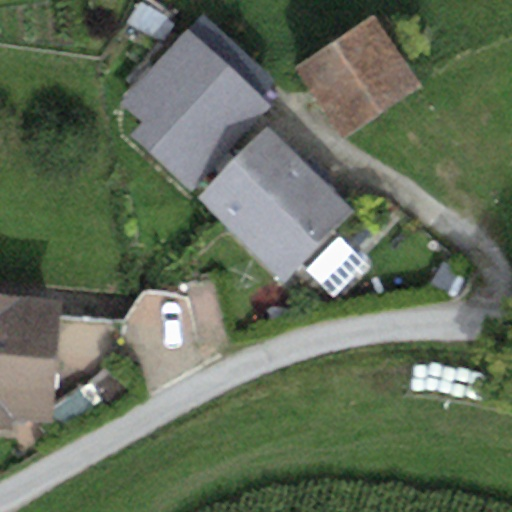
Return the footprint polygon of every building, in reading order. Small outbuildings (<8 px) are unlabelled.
[(201,16),(187,30),(263,99),(271,79),(201,16)] [(376,16),(295,68),(341,138),(422,85),(376,16)] [(187,30),(120,104),(141,123),(128,137),(191,194),(271,106),(263,99),(187,30)] [(267,125),(194,197),(280,285),(299,267),(329,298),(365,262),(332,230),(351,211),(267,125)] [(57,305),(0,299),(0,431),(12,433),(13,421),(46,424),(57,305)]
